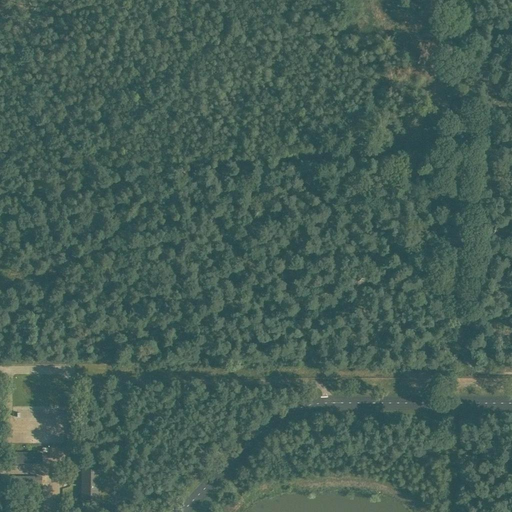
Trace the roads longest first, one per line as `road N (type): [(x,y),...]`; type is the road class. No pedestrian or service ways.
road 1 (unclassified): [(511,403),(309,404),(273,420),(180,511)]
road 2 (track): [(456,371),(466,0)]
